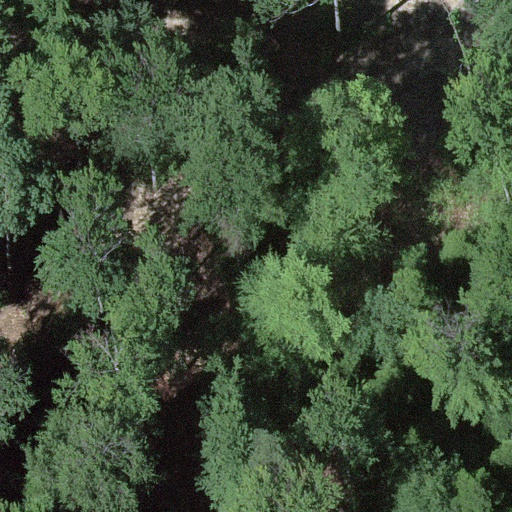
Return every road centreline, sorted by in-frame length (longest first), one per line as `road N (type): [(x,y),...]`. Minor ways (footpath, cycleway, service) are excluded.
road 1 (track): [(503,0),(294,120),(0,334)]
road 2 (track): [(511,1),(0,50)]
